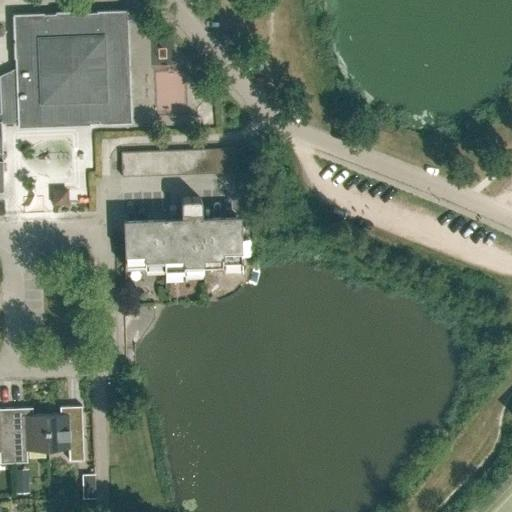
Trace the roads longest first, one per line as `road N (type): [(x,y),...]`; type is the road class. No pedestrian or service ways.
road 1 (residential): [(511,221),(265,113),(164,0)]
road 2 (residential): [(105,225),(104,183),(232,179)]
road 3 (residential): [(99,367),(110,353),(105,225)]
road 4 (residential): [(102,511),(99,367)]
road 5 (residential): [(18,370),(12,229)]
